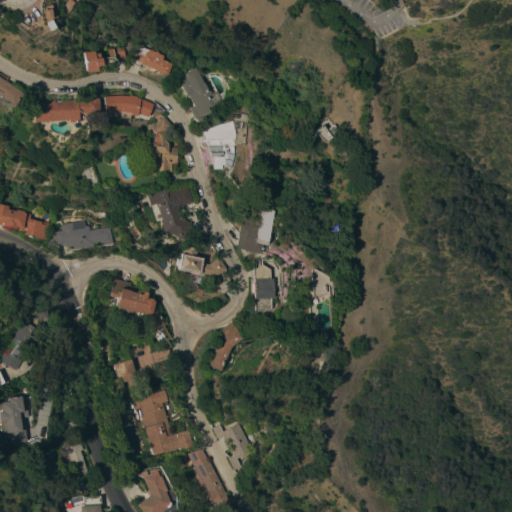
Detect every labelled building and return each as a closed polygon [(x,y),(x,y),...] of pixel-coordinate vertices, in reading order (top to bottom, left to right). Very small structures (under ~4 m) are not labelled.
[(44,28),(41,22),(46,19),(49,26),(44,28)] [(167,75),(154,69),(154,70),(153,70),(152,70),(151,69),(152,68),(142,64),(140,67),(129,62),(135,51),(139,53),(142,46),(164,55),(163,59),(172,63),(167,75)] [(83,52),(94,51),(94,54),(99,53),(100,58),(109,57),(108,48),(121,47),(123,61),(117,60),(117,62),(116,63),(115,64),(96,66),(97,71),(85,72),(83,52)] [(207,108),(209,111),(201,115),(202,119),(197,122),(196,119),(194,119),(189,108),(194,106),(189,94),(187,95),(180,81),(181,80),(178,74),(184,71),(185,73),(186,72),(197,68),(202,79),(205,78),(212,93),(218,90),(223,101),(207,108)] [(2,100),(1,102),(0,101),(0,78),(20,93),(11,106),(2,100)] [(147,117),(137,111),(136,115),(125,113),(126,111),(119,109),(119,111),(104,111),(103,96),(121,95),(129,96),(129,94),(137,96),(137,97),(140,98),(153,104),(147,117)] [(32,121),(31,108),(38,107),(38,102),(43,101),(97,98),(98,112),(76,113),(76,121),(66,122),(66,119),(32,121)] [(211,157),(209,157),(209,151),(208,151),(208,145),(206,141),(201,142),(201,132),(201,130),(204,131),(206,128),(212,127),(211,126),(232,120),(230,110),(248,115),(243,142),(233,145),(234,150),(233,155),(230,167),(228,169),(222,166),(221,167),(221,169),(211,169),(211,157)] [(155,156),(146,156),(146,145),(145,144),(145,142),(145,139),(146,138),(148,137),(150,137),(151,133),(146,128),(154,121),(155,123),(163,116),(171,125),(164,131),(164,141),(167,141),(168,143),(168,146),(177,147),(176,160),(168,160),(168,171),(164,171),(163,172),(158,172),(157,170),(154,170),(155,156)] [(327,137),(321,142),(308,129),(310,127),(312,129),(318,125),(327,137)] [(151,194),(165,190),(166,193),(187,186),(191,202),(176,206),(179,217),(189,223),(187,226),(194,229),(186,242),(164,230),(162,231),(151,194)] [(0,204),(7,206),(6,209),(14,211),(14,209),(22,211),(22,213),(29,214),(28,219),(44,222),(48,223),(44,239),(23,234),(24,231),(13,228),(13,229),(0,225),(0,204)] [(235,248),(234,247),(234,243),(235,241),(233,240),(233,238),(235,239),(242,217),(253,220),(252,225),(271,230),(265,253),(255,258),(252,252),(243,257),(235,248)] [(83,220),(84,226),(88,225),(89,229),(109,226),(112,242),(99,244),(99,241),(92,242),(92,246),(91,246),(92,248),(85,249),(85,247),(72,249),(71,245),(64,246),(49,242),(51,228),(61,231),(60,224),(83,220)] [(201,258),(200,262),(208,264),(218,257),(226,268),(215,276),(176,268),(177,265),(174,264),(176,257),(178,258),(179,253),(201,258)] [(254,292),(253,292),(252,283),(254,283),(253,269),(260,265),(263,264),(271,269),(271,278),(274,278),(275,298),(272,298),(272,308),(260,316),(255,313),(254,292)] [(311,270),(314,268),(328,276),(331,276),(332,285),(329,286),(324,283),(325,286),(326,292),(316,297),(312,295),(311,270)] [(112,279),(137,286),(136,289),(147,292),(145,298),(147,298),(151,299),(152,302),(156,309),(155,310),(164,329),(152,334),(141,312),(139,313),(128,310),(127,312),(122,311),(123,309),(114,307),(116,298),(108,296),(112,279)] [(13,370),(0,361),(0,357),(4,351),(2,349),(21,320),(24,322),(24,323),(31,327),(26,334),(33,339),(13,370)] [(233,343),(234,344),(230,347),(227,354),(225,355),(218,371),(206,365),(206,363),(212,349),(213,341),(220,337),(217,331),(230,323),(232,327),(234,326),(241,338),(233,343)] [(141,380),(160,376),(155,349),(136,353),(141,380)] [(135,378),(119,382),(120,386),(120,387),(113,389),(112,388),(109,380),(110,379),(115,377),(111,364),(129,359),(135,378)] [(165,397),(166,401),(161,402),(170,434),(181,431),(182,434),(188,433),(192,447),(177,451),(176,448),(167,451),(167,450),(150,455),(139,416),(141,415),(139,407),(132,409),(131,404),(130,400),(142,397),(142,395),(163,389),(165,397)] [(18,397),(25,440),(12,442),(10,431),(6,431),(5,422),(3,423),(2,420),(0,420),(0,409),(2,409),(2,403),(3,403),(3,399),(18,397)] [(238,423),(248,443),(245,444),(249,451),(235,458),(239,466),(233,470),(227,458),(232,455),(222,436),(217,439),(211,427),(217,424),(221,431),(238,423)] [(79,491),(71,466),(73,465),(68,450),(63,452),(61,448),(79,443),(89,476),(87,477),(90,488),(79,491)] [(184,453),(199,448),(204,458),(204,457),(224,495),(223,496),(231,511),(216,511),(211,501),(209,503),(184,453)] [(142,511),(137,505),(150,495),(143,476),(160,470),(168,490),(167,491),(170,500),(168,507),(161,511),(142,511)]
